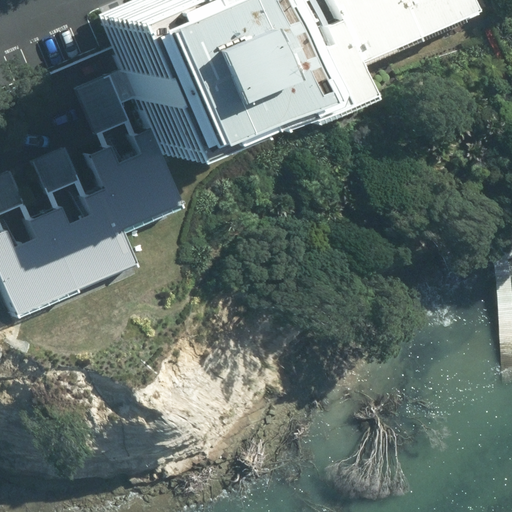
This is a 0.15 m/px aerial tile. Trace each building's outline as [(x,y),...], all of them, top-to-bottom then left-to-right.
[(247,0),(129,0),(90,17),(141,134),(123,142),(132,163),(111,173),(101,151),(79,160),(94,193),(70,204),(78,223),(61,230),(53,209),(18,224),(27,245),(7,253),(0,235),(0,303),(7,319),(129,267),(114,233),(172,208),(153,163),(292,103),(301,124),(361,99),(348,68),(466,18),(458,0),(347,0),(338,4),(336,0),(313,0),(325,26),(308,33),(316,50),(295,60),(287,42),(269,50),(247,0)] [(269,0),(274,10),(297,0),(269,0)] [(36,41),(3,54),(15,84),(47,71),(36,41)] [(102,86),(77,97),(94,138),(120,128),(102,86)] [(59,150),(26,163),(40,195),(72,182),(59,150)] [(6,172),(0,174),(0,211),(19,204),(6,172)]
